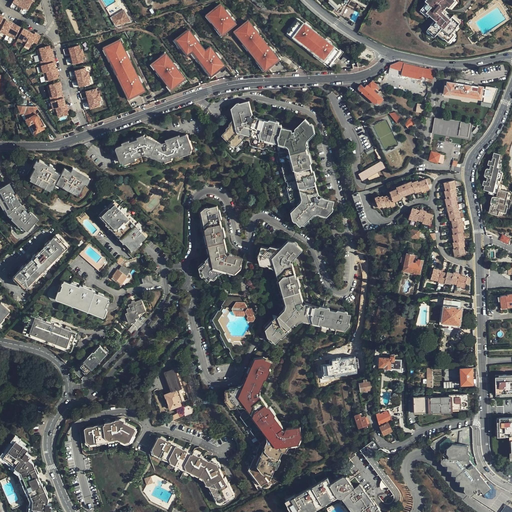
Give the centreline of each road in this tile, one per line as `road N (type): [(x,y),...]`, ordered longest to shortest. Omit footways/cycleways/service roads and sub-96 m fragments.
road 1 (residential): [(0,145),(64,143),(235,84),(367,75),(390,52)]
road 2 (tertiary): [(511,85),(468,170),(477,242)]
road 3 (tertiary): [(477,242),(483,409)]
road 4 (residential): [(67,394),(94,387),(160,312),(168,289)]
road 5 (secondary): [(71,511),(46,448),(67,394)]
road 6 (unclassified): [(390,52),(445,63),(511,56)]
